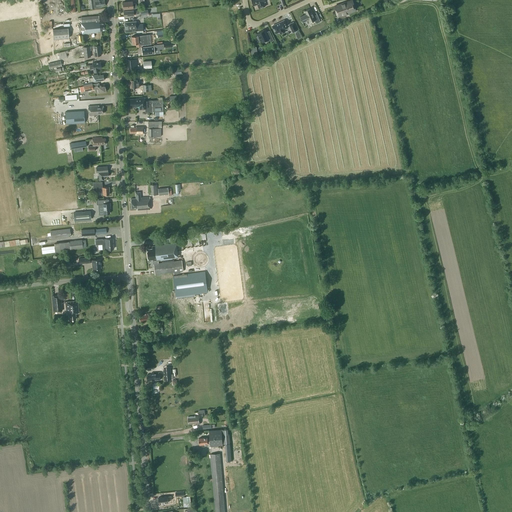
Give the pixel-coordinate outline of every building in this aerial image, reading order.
[(77,11),(75,0),(67,0),(69,12),(77,11)] [(90,0),(89,0),(90,5),(90,9),(101,8),(101,6),(105,6),(104,0),(99,1),(98,0),(90,0)] [(264,2),(265,2),(264,0),(251,0),(254,6),(258,4),(259,8),(265,6),(264,2)] [(352,0),(335,6),(338,16),(356,10),(352,0)] [(316,23),(321,21),(317,14),(314,15),(310,9),(310,8),(305,11),(306,14),(300,17),(303,22),(309,19),(310,22),(315,20),(316,23)] [(82,34),(101,32),(101,31),(105,31),(105,22),(99,22),(98,16),(81,17),(82,34)] [(284,29),(287,28),(284,20),(272,26),(276,33),(280,31),(281,34),(285,32),(284,29)] [(130,25),(130,22),(124,22),(125,32),(131,31),(134,31),(133,24),(130,25)] [(293,32),(297,30),(294,22),(289,24),(293,32)] [(69,38),(68,28),(53,29),(53,39),(69,38)] [(258,39),(259,39),(260,39),(262,43),(270,39),(271,42),(274,40),(271,35),(269,36),(265,29),(257,33),(258,36),(257,37),(258,39)] [(140,39),(142,39),(145,39),(144,35),(131,36),(132,37),(131,37),(131,40),(132,40),(132,44),(137,44),(137,47),(141,47),(140,39)] [(142,55),(159,53),(159,49),(164,48),(163,43),(154,45),(154,46),(141,47),(142,55)] [(101,55),(100,45),(92,46),(83,47),(84,57),(90,57),(90,50),(93,50),(94,56),(101,55)] [(135,65),(135,59),(127,60),(128,68),(134,67),(133,65),(135,65)] [(92,84),(92,82),(93,82),(104,80),(103,75),(98,76),(97,75),(93,75),(93,77),(88,78),(89,82),(83,83),(84,86),(92,84)] [(130,88),(139,87),(139,82),(136,82),(136,79),(130,80),(130,88)] [(99,83),(83,86),(84,91),(95,89),(95,93),(98,93),(106,92),(105,88),(104,84),(99,85),(99,83)] [(145,112),(162,111),(162,100),(145,101),(145,98),(144,98),(139,98),(139,99),(130,99),(130,107),(139,106),(139,109),(145,109),(145,112)] [(99,113),(104,113),(103,107),(103,106),(98,106),(98,105),(88,106),(88,115),(98,115),(98,114),(99,114),(99,113)] [(86,122),(85,110),(67,111),(67,123),(86,122)] [(148,136),(159,136),(161,136),(161,128),(159,128),(159,121),(148,121),(148,136)] [(96,150),(95,146),(100,146),(100,145),(105,144),(105,138),(102,138),(102,137),(92,138),(93,145),(88,146),(88,151),(96,150)] [(87,146),(86,140),(70,143),(71,149),(87,146)] [(104,177),(108,176),(107,172),(107,166),(96,167),(97,173),(98,173),(99,180),(104,180),(104,177)] [(157,195),(157,184),(149,185),(150,195),(157,195)] [(109,187),(103,187),(103,186),(93,187),(93,191),(101,191),(101,195),(109,195),(109,187)] [(136,208),(137,210),(150,210),(149,197),(140,197),(140,192),(135,193),(136,199),(131,199),(131,208),(136,208)] [(103,214),(110,213),(109,208),(110,208),(110,203),(104,203),(103,200),(97,200),(97,204),(99,204),(99,208),(103,207),(103,214)] [(74,220),(90,219),(90,211),(74,212),(74,220)] [(71,236),(70,228),(50,230),(51,239),(71,236)] [(27,238),(19,239),(0,241),(0,247),(28,243),(27,238)] [(102,250),(106,249),(113,249),(112,238),(105,239),(96,240),(96,245),(102,244),(102,250)] [(70,249),(83,248),(86,248),(85,240),(82,240),(82,239),(69,241),(54,243),(54,246),(41,247),(42,253),(61,251),(60,249),(70,248),(70,249)] [(176,296),(208,292),(205,271),(184,274),(182,260),(159,263),(159,260),(178,258),(176,243),(152,246),(152,248),(147,249),(148,260),(153,259),(155,275),(173,272),(176,296)] [(90,262),(92,262),(93,269),(100,268),(100,259),(90,260),(90,257),(79,258),(79,263),(90,262)] [(62,311),(61,295),(51,296),(53,312),(62,311)] [(68,312),(69,320),(76,319),(75,313),(79,313),(77,300),(65,302),(66,312),(68,312)] [(153,319),(156,318),(156,312),(151,312),(151,313),(145,314),(145,315),(140,315),(140,322),(146,321),(146,322),(150,322),(150,320),(153,320),(153,319)] [(171,374),(170,366),(164,366),(164,370),(163,370),(164,380),(174,379),(174,374),(171,374)] [(153,380),(161,380),(160,372),(151,373),(151,374),(147,375),(147,380),(153,379),(153,380)] [(194,424),(200,424),(200,416),(195,416),(188,416),(188,424),(194,423),(194,424)] [(243,459),(242,428),(232,428),(233,459),(243,459)] [(229,429),(223,430),(223,444),(226,443),(227,453),(231,452),(229,429)] [(210,446),(223,445),(222,430),(209,431),(210,438),(207,438),(207,437),(199,438),(199,444),(208,444),(208,443),(210,443),(210,446)] [(225,511),(220,453),(210,454),(215,511),(225,511)]
